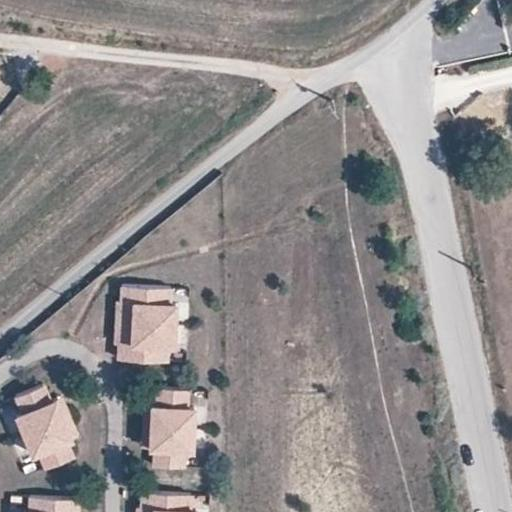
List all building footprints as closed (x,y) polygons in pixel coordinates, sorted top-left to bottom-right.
[(157,285),(122,283),(121,300),(127,301),(126,309),(117,309),(116,320),(174,323),(176,302),(170,301),(156,301),(157,285)] [(157,285),(156,301),(170,301),(171,285),(157,285)] [(117,300),(117,309),(126,309),(127,301),(121,300),(117,300)] [(119,340),(118,357),(153,359),(154,343),(168,344),(173,344),(174,323),(116,320),(116,331),(125,332),(125,341),(119,340)] [(125,332),(116,331),(115,340),(119,340),(125,341),(125,332)] [(168,344),(154,343),(153,359),(167,360),(168,344)] [(54,408),(50,398),(43,382),(25,390),(32,406),(22,410),(16,413),(24,432),(69,414),(65,403),(54,408)] [(156,386),(155,404),(155,414),(143,414),(143,425),(192,426),(192,405),(185,405),(175,405),(176,387),(156,386)] [(176,387),(175,405),(185,405),(186,387),(176,387)] [(22,410),(32,406),(25,390),(16,393),(22,410)] [(65,403),(61,394),(50,398),(54,408),(65,403)] [(155,404),(144,404),(143,414),(155,414),(155,404)] [(73,454),(67,438),(63,428),(73,424),(69,414),(24,432),(32,452),(39,449),(48,445),(55,462),(73,454)] [(67,438),(77,433),(73,424),(63,428),(67,438)] [(154,436),(154,446),(153,464),(174,465),(174,447),(184,447),(191,447),(192,426),(143,425),(143,436),(154,436)] [(143,436),(142,446),(154,446),(154,436),(143,436)] [(55,462),(48,445),(39,449),(46,466),(55,462)] [(184,447),(174,447),(174,465),(184,465),(184,447)] [(176,491),(141,490),(140,507),(146,507),(146,511),(194,511),(195,508),(189,508),(176,507),(176,491)] [(176,491),(176,507),(189,508),(190,492),(176,491)] [(29,509),(42,510),(43,494),(29,493),(29,509)] [(77,511),(78,496),(43,494),(42,510),(29,509),(23,509),(22,511),(77,511)]
